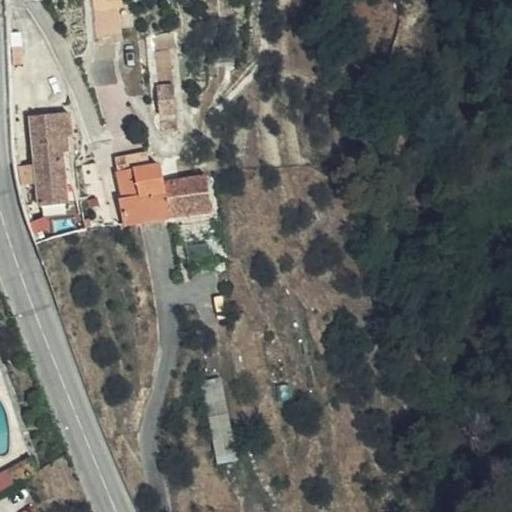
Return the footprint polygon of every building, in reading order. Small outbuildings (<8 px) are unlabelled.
[(113,41),(109,0),(84,0),(90,45),(113,41)] [(11,47),(13,63),(22,62),(20,46),(11,47)] [(92,52),(93,65),(113,62),(115,49),(92,52)] [(113,62),(93,65),(97,91),(116,88),(113,62)] [(177,113),(171,64),(155,66),(161,132),(177,130),(175,113),(177,113)] [(68,113),(31,116),(36,165),(38,183),(40,207),(67,204),(62,153),(68,152),(66,138),(70,137),(68,113)] [(121,198),(126,229),(168,222),(167,220),(167,215),(161,182),(160,170),(159,165),(144,167),(141,152),(116,156),(119,171),(123,197),(121,198)] [(36,165),(19,166),(23,185),(38,183),(36,165)] [(196,176),(161,182),(167,215),(167,220),(202,213),(196,176)] [(109,228),(114,228),(118,227),(114,200),(104,201),(109,228)] [(216,461),(236,459),(227,376),(207,379),(216,461)] [(15,482),(33,471),(25,457),(7,468),(15,482)]
